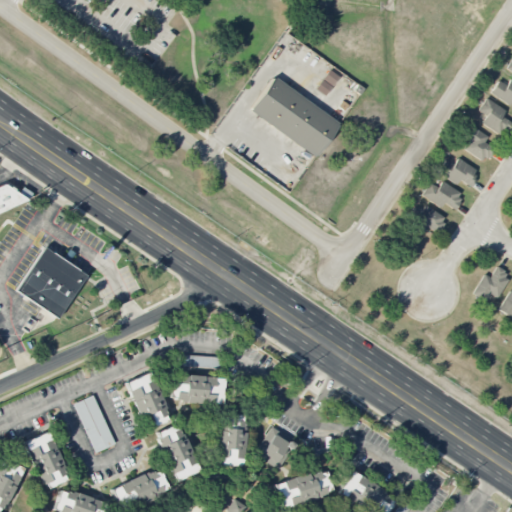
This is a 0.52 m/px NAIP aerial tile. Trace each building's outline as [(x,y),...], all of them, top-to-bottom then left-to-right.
[(338,76),(328,70),(314,89),(324,95),(338,76)] [(249,110),(273,77),(338,124),(314,158),(249,110)] [(509,104),(511,101),(511,81),(509,80),(507,85),(496,80),(489,94),(509,104)] [(504,110),(485,98),(477,111),(485,115),(480,124),(503,137),(511,122),(500,116),(504,110)] [(467,142),(463,149),(484,163),(493,149),(484,142),(487,137),(468,124),(460,137),(467,142)] [(458,180),(469,186),(477,169),(456,159),(453,164),(444,159),(437,174),(456,184),(458,180)] [(442,203),(453,209),(462,194),(440,181),(437,187),(428,182),(420,196),(440,208),(442,203)] [(0,187),(0,211),(31,201),(26,188),(10,194),(7,184),(0,187)] [(407,223),(422,233),(426,227),(435,233),(444,218),(420,203),(407,223)] [(83,275),(42,248),(14,291),(56,318),(83,275)] [(505,271),(495,266),(489,278),(482,274),(472,295),(485,301),(488,294),(496,298),(505,279),(502,277),(505,271)] [(511,292),(509,290),(497,310),(510,318),(511,313),(511,292)] [(176,366),(218,368),(219,357),(177,355),(176,366)] [(124,383),(145,430),(169,419),(148,372),(124,383)] [(221,404),(222,378),(171,376),(170,401),(221,404)] [(72,404),(94,453),(114,444),(92,395),(72,404)] [(172,481),(197,471),(178,424),(154,433),(172,481)] [(293,441),(268,429),(254,457),(279,469),(293,441)] [(24,441),(42,489),(66,480),(48,432),(24,441)] [(109,489),(119,511),(167,490),(157,468),(109,489)] [(280,508),(331,495),(325,470),(274,482),(280,508)] [(374,511),(385,511),(393,495),(348,473),(338,494),(374,511)] [(60,488),(51,511),(103,511),(106,505),(60,488)] [(227,511),(240,511),(244,505),(232,499),(226,511),(227,511)]
